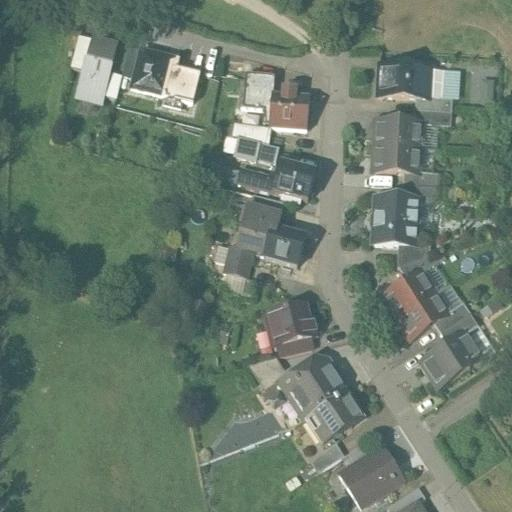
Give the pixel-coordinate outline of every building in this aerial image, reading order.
[(96,7),(80,0),(26,0),(18,21),(78,49),(96,7)] [(119,113),(81,102),(72,132),(84,136),(76,161),(102,168),(104,161),(116,164),(122,142),(111,138),(119,113)] [(168,124),(140,117),(132,153),(164,161),(169,138),(164,137),(168,124)] [(428,135),(377,132),(375,164),(414,166),(426,167),(427,165),(440,166),(441,138),(428,138),(428,135)] [(270,143),(244,141),(241,173),(260,175),(260,172),(268,173),(270,159),(268,159),(270,143)] [(307,163),(270,159),(268,173),(267,193),(269,193),(304,197),(307,163)] [(440,166),(427,165),(426,167),(414,166),(413,177),(449,179),(450,167),(440,166)] [(449,179),(413,177),(412,190),(420,191),(420,193),(448,194),(449,179)] [(412,190),(374,188),(373,213),(418,215),(420,193),(420,191),(412,190)] [(267,193),(234,189),(231,201),(261,208),(265,209),(269,193),(267,193)] [(234,228),(242,230),(276,239),(277,233),(282,218),(270,215),(271,211),(265,209),(261,208),(259,215),(240,209),(234,228)] [(418,215),(373,213),(371,238),(400,240),(417,242),(417,240),(418,215)] [(213,244),(270,260),(276,239),(242,230),(240,239),(216,233),(213,244)] [(313,242),(277,233),(276,239),(270,260),(306,269),(313,242)] [(437,241),(417,240),(417,242),(400,240),(400,251),(436,253),(437,241)] [(436,253),(400,251),(399,265),(417,266),(417,269),(435,270),(436,253)] [(281,268),(252,260),(249,272),(278,280),(281,268)] [(409,268),(417,269),(417,266),(399,265),(372,263),(370,281),(367,286),(370,291),(369,310),(396,312),(414,313),(414,312),(415,295),(408,286),(409,268)] [(249,272),(247,271),(243,287),(242,287),(235,312),(229,311),(223,337),(246,343),(252,318),(252,315),(259,291),(276,296),(280,280),(278,280),(249,272)] [(276,296),(259,291),(252,315),(252,318),(295,330),(302,303),(276,296)] [(414,313),(396,312),(396,332),(397,332),(426,323),(426,312),(414,312),(414,313)] [(426,323),(397,332),(406,346),(419,337),(420,339),(432,331),(427,323),(426,323)] [(406,346),(380,362),(394,383),(432,358),(420,339),(419,337),(406,346)] [(432,358),(394,383),(407,404),(430,389),(446,379),(445,377),(432,358)] [(207,369),(182,362),(177,375),(203,383),(207,369)] [(460,368),(445,377),(446,379),(430,389),(437,399),(468,380),(460,368)] [(303,370),(264,380),(271,411),(274,411),(308,403),(317,401),(313,384),(306,386),(303,370)] [(468,380),(437,399),(444,409),(462,398),(462,399),(475,390),(468,380)] [(444,409),(417,427),(435,455),(480,425),(462,399),(462,398),(444,409)] [(308,403),(274,411),(277,422),(310,414),(308,403)] [(328,422),(309,434),(305,427),(285,440),(285,439),(276,445),(283,455),(285,454),(304,482),(308,480),(346,456),(340,447),(343,445),(328,422)] [(275,423),(247,430),(263,454),(276,445),(285,439),(275,423)] [(346,456),(308,480),(325,506),(350,490),(348,486),(360,478),(346,456)]
